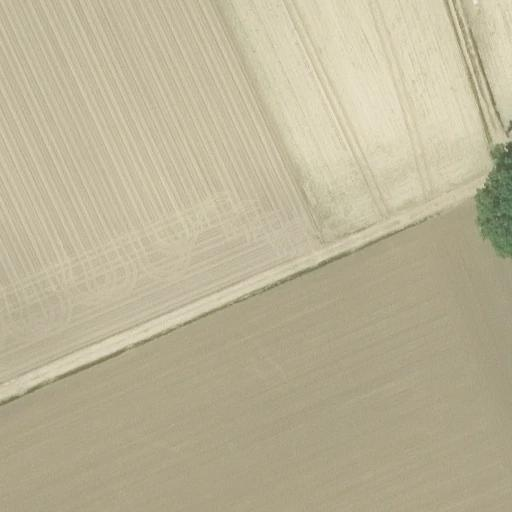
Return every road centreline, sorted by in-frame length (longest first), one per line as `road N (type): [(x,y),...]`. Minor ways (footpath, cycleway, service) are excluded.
road 1 (track): [(507,175),(0,394)]
road 2 (track): [(507,175),(445,0)]
